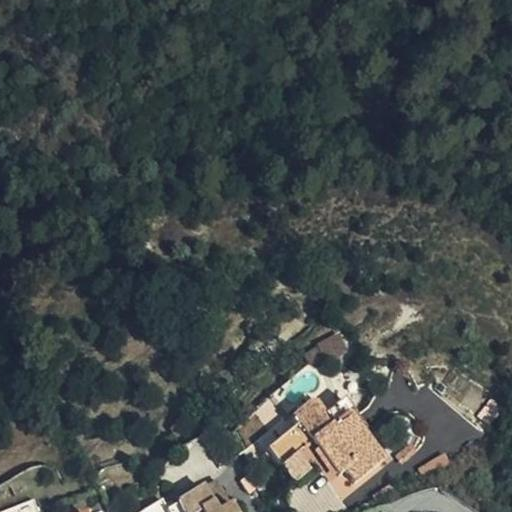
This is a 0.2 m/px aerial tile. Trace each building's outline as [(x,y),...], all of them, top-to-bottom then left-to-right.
[(343,357),(344,352),(335,337),(316,348),(299,359),(306,371),(314,372),(324,369),(324,364),(343,357)] [(274,400),(258,409),(268,427),(284,418),(274,400)] [(309,446),(315,452),(335,476),(337,479),(342,473),(353,487),(383,460),(373,448),(359,433),(365,428),(343,401),(325,414),(319,419),(309,407),(290,423),(296,429),(267,452),(280,469),(295,457),(309,446)] [(315,402),(309,407),(319,419),(325,414),(315,402)] [(179,445),(199,431),(192,421),(171,435),(179,445)] [(359,433),(373,448),(378,444),(365,428),(359,433)] [(400,467),(416,454),(410,446),(394,458),(400,467)] [(335,476),(315,452),(310,456),(329,480),(335,476)] [(443,454),(436,458),(437,469),(451,464),(443,454)] [(308,473),(295,457),(280,469),(278,471),(292,487),(308,473)] [(437,469),(436,458),(413,471),(417,478),(437,469)] [(215,511),(220,511),(229,506),(215,483),(201,491),(215,511)] [(376,502),(394,490),(390,483),(371,495),(376,502)] [(232,511),(229,506),(220,511),(215,511),(201,491),(175,506),(179,511),(232,511)]
